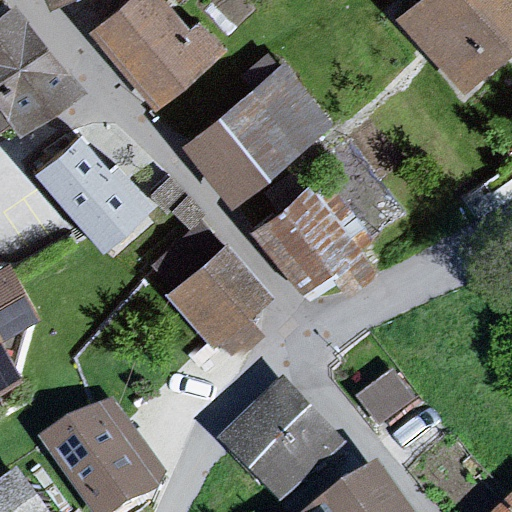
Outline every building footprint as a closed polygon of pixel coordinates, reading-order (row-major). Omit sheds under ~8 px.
[(41,0),(48,13),(75,0),(41,0)] [(153,0),(130,0),(81,38),(153,123),(222,75),(153,0)] [(511,0),(417,0),(393,23),(456,105),(511,60),(511,0)] [(14,11),(0,20),(0,137),(8,131),(21,145),(81,93),(14,11)] [(267,66),(178,148),(244,232),(331,135),(267,66)] [(331,135),(244,232),(299,295),(398,208),(331,135)] [(79,146),(31,178),(99,260),(151,217),(79,146)] [(218,249),(162,298),(232,366),(259,340),(241,325),(266,304),(218,249)] [(0,400),(21,391),(0,348),(0,344),(38,323),(9,268),(0,271),(0,400)] [(288,393),(220,459),(277,511),(298,511),(347,462),(288,393)] [(107,415),(49,457),(88,511),(129,511),(161,486),(107,415)] [(39,511),(19,486),(0,498),(0,511),(39,511)] [(408,511),(392,489),(359,511),(408,511)]
